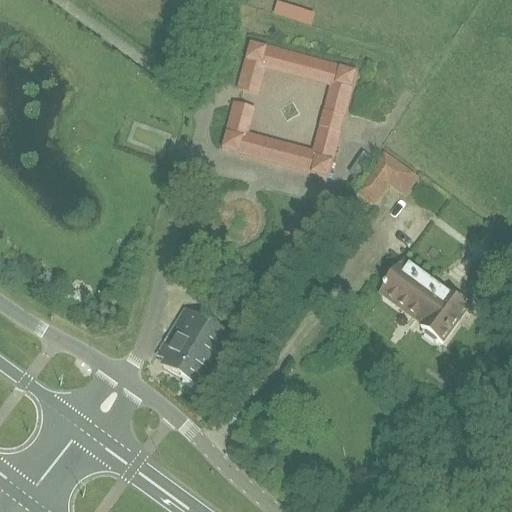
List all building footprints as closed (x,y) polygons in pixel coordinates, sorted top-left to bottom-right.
[(359,72),(253,42),(240,89),(257,94),(265,64),(338,84),(329,113),(346,118),(359,72)] [(254,107),(237,102),(224,149),(330,178),(343,131),(326,127),(318,156),(245,136),(254,107)] [(372,173),(359,192),(376,205),(392,184),(404,192),(417,174),(394,158),(380,178),(372,173)] [(218,179),(215,191),(238,197),(241,186),(218,179)] [(245,186),(243,192),(266,199),(268,192),(245,186)] [(442,345),(470,307),(450,292),(448,295),(404,263),(381,293),(425,325),(422,329),(425,332),(426,337),(434,343),(439,342),(442,345)] [(181,377),(213,326),(186,309),(157,356),(166,362),(164,366),(181,377)] [(213,326),(181,377),(198,387),(201,382),(210,388),(239,341),(213,326)] [(511,474),(511,435),(493,456),(511,474)]
